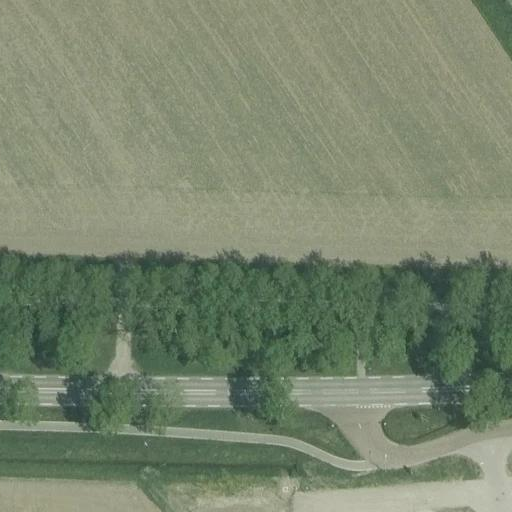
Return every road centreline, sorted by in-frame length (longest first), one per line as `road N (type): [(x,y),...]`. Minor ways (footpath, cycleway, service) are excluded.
road 1 (primary): [(359,392),(0,389)]
road 2 (residential): [(499,492),(294,507)]
road 3 (residential): [(492,430),(409,457),(381,455),(358,424),(359,392)]
road 4 (primary): [(359,392),(511,387)]
